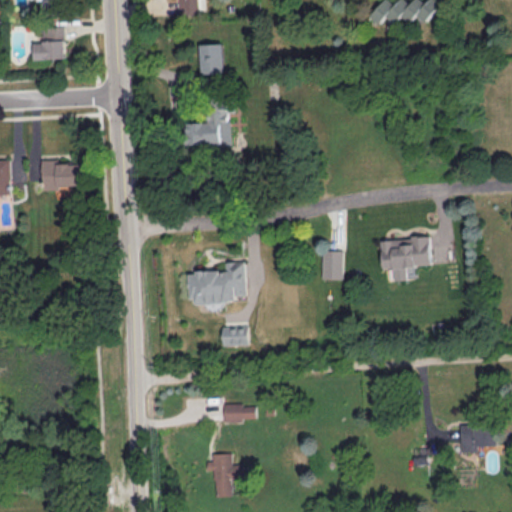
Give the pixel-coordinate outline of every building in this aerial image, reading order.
[(43,0),(44,8),(61,8),(60,0),(43,0)] [(179,0),(180,13),(199,12),(198,0),(179,0)] [(425,20),(437,7),(428,0),(411,0),(410,2),(407,0),(396,0),(395,2),(392,0),(383,0),(371,15),(380,22),(387,15),(395,21),(402,14),(410,21),(417,13),(425,20)] [(65,25),(44,26),(44,41),(35,42),(36,58),(66,57),(65,25)] [(202,72),(225,72),(224,42),(201,42),(202,72)] [(232,143),(230,102),(217,103),(218,110),(208,110),(209,120),(187,121),(188,145),(232,143)] [(84,162),(60,162),(60,157),(44,158),(45,187),(85,185),(84,162)] [(0,190),(14,190),(12,158),(0,158),(0,190)] [(431,263),(429,235),(380,238),(382,267),(393,267),(394,277),(415,275),(414,264),(431,263)] [(343,249),(322,249),(322,277),(342,278),(343,249)] [(245,260),(226,261),(227,268),(189,270),(191,302),(237,300),(237,294),(247,294),(245,260)] [(247,324),(222,324),(223,344),(248,343),(247,324)] [(224,418),(256,419),(256,402),(225,402),(224,418)] [(461,423),(462,450),(478,450),(478,444),(499,444),(499,422),(461,423)] [(233,494),(233,475),(244,475),(243,464),(233,464),(233,451),(213,452),(213,459),(208,459),(208,469),(215,469),(216,494),(233,494)]
